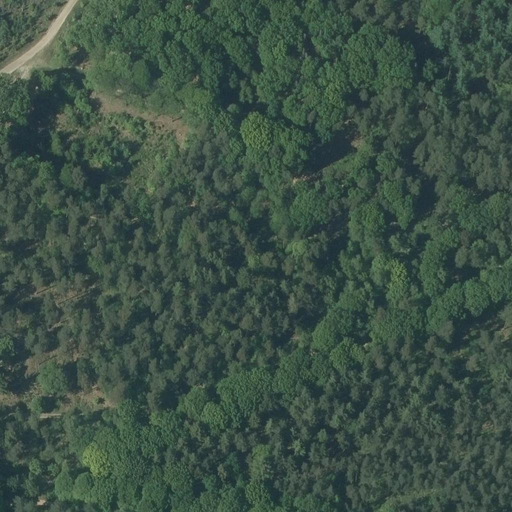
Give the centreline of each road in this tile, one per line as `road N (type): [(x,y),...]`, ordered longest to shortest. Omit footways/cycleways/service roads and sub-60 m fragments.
road 1 (track): [(511,197),(443,205),(369,234),(327,234),(214,130),(68,74),(29,69)]
road 2 (track): [(157,428),(511,286)]
road 3 (track): [(0,414),(114,417),(157,428)]
